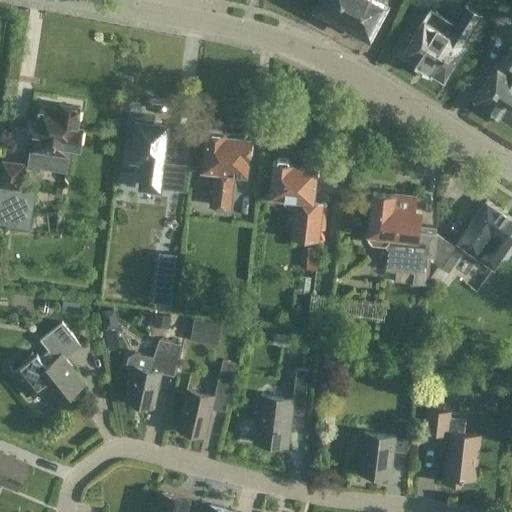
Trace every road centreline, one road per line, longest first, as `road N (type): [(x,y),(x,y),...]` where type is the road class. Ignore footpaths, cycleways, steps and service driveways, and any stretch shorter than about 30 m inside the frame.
road 1 (tertiary): [(511,177),(317,57),(249,31),(77,0)]
road 2 (residential): [(68,511),(74,483),(117,453),(407,511)]
